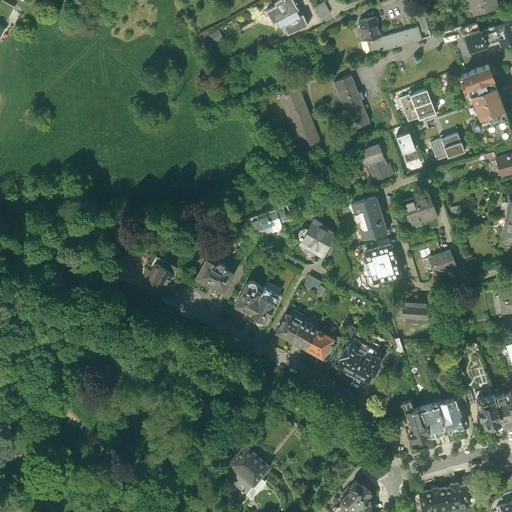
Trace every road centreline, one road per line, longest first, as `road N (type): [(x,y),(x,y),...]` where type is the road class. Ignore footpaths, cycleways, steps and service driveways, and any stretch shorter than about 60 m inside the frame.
road 1 (residential): [(391,481),(370,410),(189,305)]
road 2 (track): [(115,511),(117,474),(104,451),(43,388),(0,373)]
road 3 (track): [(119,499),(139,482),(152,408),(202,410)]
road 4 (residential): [(391,481),(464,459),(511,461)]
